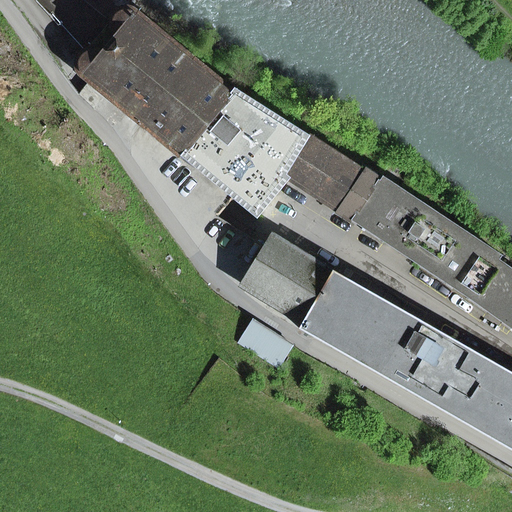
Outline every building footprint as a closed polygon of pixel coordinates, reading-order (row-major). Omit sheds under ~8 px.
[(85,76),(137,14),(129,10),(120,11),(113,19),(79,60),(79,69),(85,76)] [(232,92),(137,14),(85,76),(91,81),(200,171),(233,198),(257,218),(288,180),(286,176),(309,136),(236,89),(232,92)] [(288,180),(352,221),(380,181),(309,136),(286,176),(288,180)] [(246,294),(252,285),(250,284),(271,251),(219,218),(156,161),(150,183),(198,250),(226,278),(246,294)] [(511,270),(497,260),(500,256),(382,177),(380,181),(352,221),(471,300),(511,329),(511,270)] [(305,318),(329,278),(275,245),(271,251),(250,284),(252,285),(305,318)] [(511,264),(500,256),(497,260),(511,270),(511,264)] [(511,374),(333,272),(301,329),(511,450),(511,374)] [(239,343),(279,368),(293,345),(254,321),(239,343)] [(155,412),(139,405),(133,419),(148,427),(155,412)]
